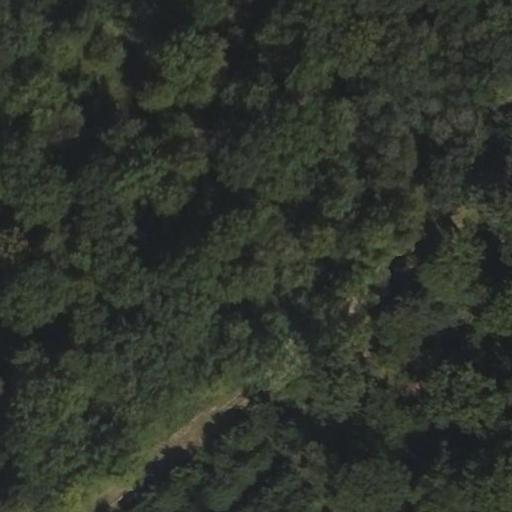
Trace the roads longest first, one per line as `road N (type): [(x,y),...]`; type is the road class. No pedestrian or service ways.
road 1 (track): [(511,191),(242,409)]
road 2 (track): [(242,409),(114,511)]
